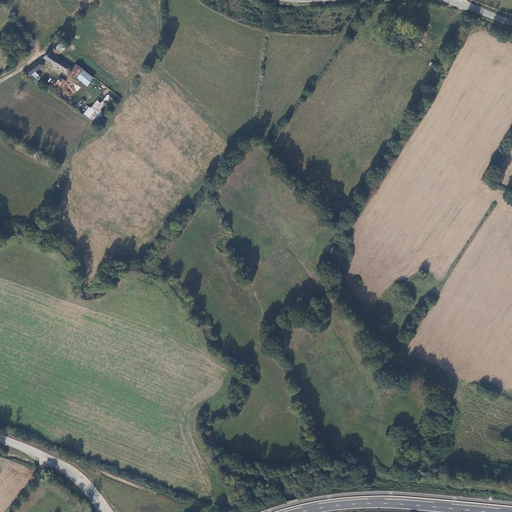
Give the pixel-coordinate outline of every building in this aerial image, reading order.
[(68,46),(64,41),(51,52),(44,58),(55,65),(59,59),(56,57),(68,46)] [(71,67),(59,59),(55,65),(67,74),(71,67)] [(40,61),(21,75),(25,80),(29,78),(43,66),(40,61)] [(78,77),(84,70),(77,64),(73,69),(69,74),(76,79),(78,77)] [(94,78),(84,70),(78,77),(88,86),(94,78)] [(116,101),(108,95),(90,117),(98,124),(116,101)]
